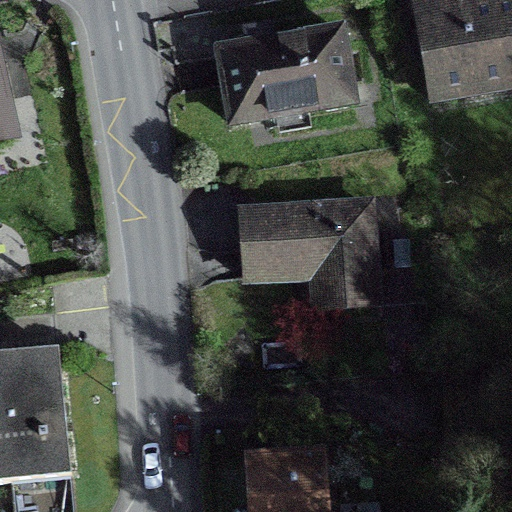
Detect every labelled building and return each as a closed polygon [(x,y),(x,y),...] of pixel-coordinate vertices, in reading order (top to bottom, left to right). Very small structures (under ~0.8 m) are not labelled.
[(410,0),(432,111),(511,95),(511,0),(495,0),(475,4),(473,0),(410,0)] [(360,108),(344,25),(277,37),(274,23),(240,29),(243,43),(213,49),(228,132),(360,108)] [(376,201),(237,209),(241,289),(308,285),(310,315),(382,311),(376,201)] [(56,356),(0,361),(0,488),(68,481),(56,356)] [(494,369),(439,372),(441,405),(495,401),(494,369)] [(495,401),(441,405),(445,470),(498,467),(495,401)] [(247,511),(330,511),(326,449),(243,455),(247,511)]
